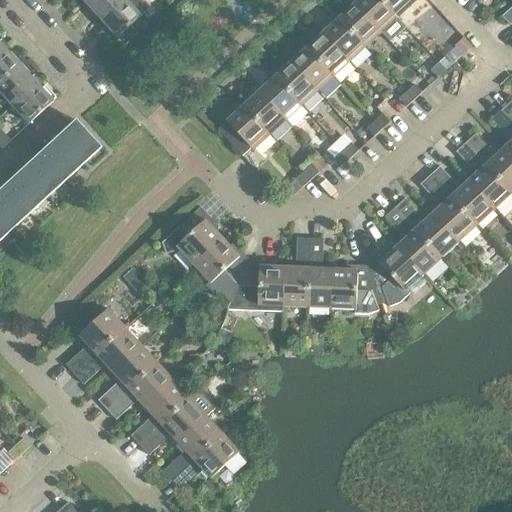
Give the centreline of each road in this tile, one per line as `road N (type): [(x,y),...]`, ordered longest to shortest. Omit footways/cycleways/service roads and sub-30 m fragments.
road 1 (residential): [(220,185),(265,225),(279,211),(340,213),(504,64)]
road 2 (residential): [(0,172),(92,87),(10,0)]
road 3 (residential): [(88,437),(0,338)]
